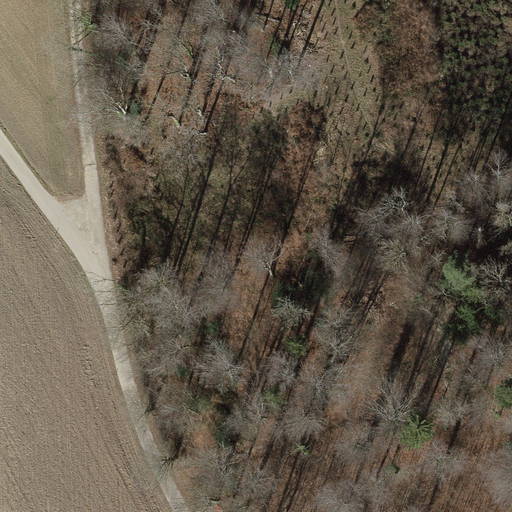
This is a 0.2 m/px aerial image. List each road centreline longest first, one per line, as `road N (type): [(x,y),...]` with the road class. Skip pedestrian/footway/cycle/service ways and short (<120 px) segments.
road 1 (track): [(165,481),(305,430),(425,367)]
road 2 (track): [(74,0),(103,281)]
road 3 (track): [(103,281),(143,427),(181,511)]
road 4 (track): [(103,281),(0,139)]
